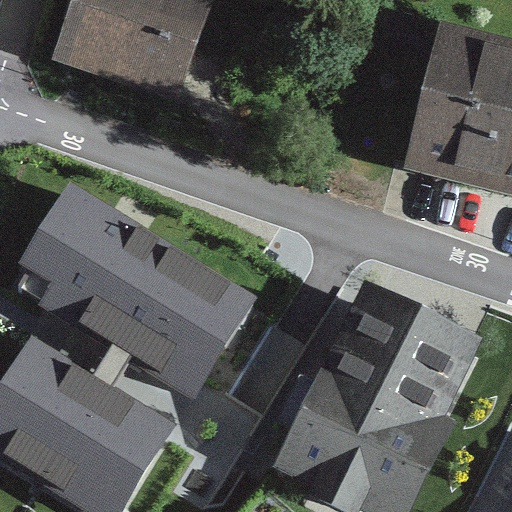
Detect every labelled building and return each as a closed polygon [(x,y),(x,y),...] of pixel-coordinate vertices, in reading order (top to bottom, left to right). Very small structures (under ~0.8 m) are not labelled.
[(200,3),(190,0),(84,0),(65,63),(170,96),(200,3)] [(511,52),(444,37),(411,176),(511,199),(511,52)] [(194,392),(252,299),(72,187),(14,280),(194,392)] [(358,511),(404,511),(482,351),(367,296),(281,474),(358,511)] [(0,454),(94,511),(118,511),(171,427),(32,342),(0,394),(0,454)]
